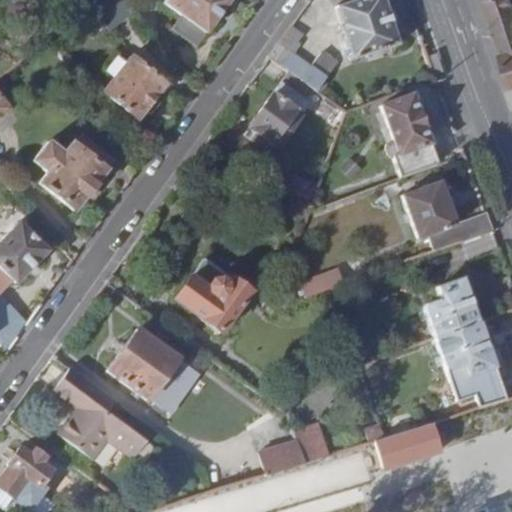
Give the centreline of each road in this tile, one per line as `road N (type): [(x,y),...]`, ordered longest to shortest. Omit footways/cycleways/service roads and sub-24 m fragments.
road 1 (residential): [(277,0),(0,395)]
road 2 (tertiary): [(511,181),(444,0)]
